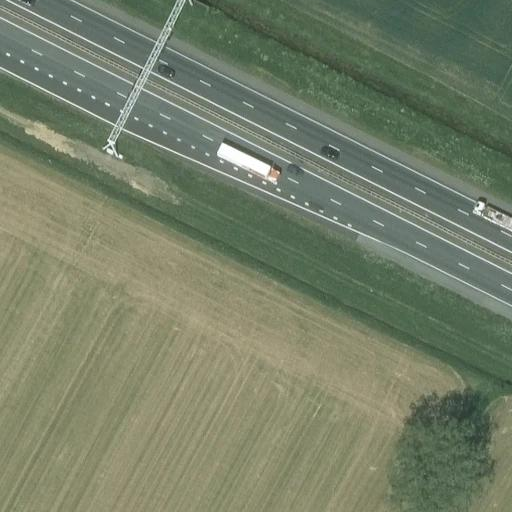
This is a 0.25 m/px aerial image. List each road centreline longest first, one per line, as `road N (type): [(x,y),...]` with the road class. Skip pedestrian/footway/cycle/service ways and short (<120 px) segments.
road 1 (motorway): [(0,36),(504,289)]
road 2 (motorway): [(0,99),(393,281),(504,289)]
road 3 (motorway): [(511,237),(36,0)]
road 4 (motorway): [(511,154),(322,0)]
